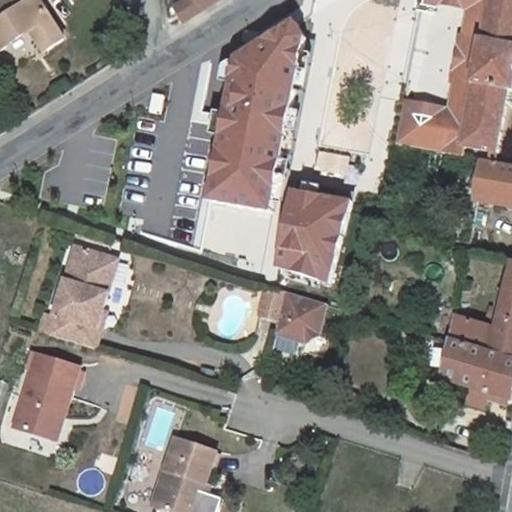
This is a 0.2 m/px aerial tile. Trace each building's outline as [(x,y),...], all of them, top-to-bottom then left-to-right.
[(10,0),(6,0),(0,4),(0,42),(2,46),(29,29),(46,54),(66,41),(39,0),(20,13),(10,0)] [(220,0),(184,0),(177,4),(187,21),(220,0)] [(511,0),(464,0),(462,11),(470,12),(463,50),(460,49),(453,86),(457,86),(450,114),(432,110),(433,105),(421,103),(420,108),(406,105),(397,145),(465,158),(467,150),(501,157),(511,96),(511,0)] [(427,0),(427,3),(462,11),(464,0),(427,0)] [(297,18),(236,54),(206,208),(275,219),(310,38),(297,18)] [(511,168),(470,160),(469,166),(482,168),(477,201),(511,207),(511,168)] [(353,202),(293,187),(272,271),(332,286),(353,202)] [(162,214),(161,245),(204,247),(205,215),(162,214)] [(39,335),(96,352),(103,331),(96,329),(101,314),(104,315),(110,296),(103,294),(113,261),(78,250),(56,320),(45,316),(39,335)] [(110,296),(120,264),(113,261),(103,294),(110,296)] [(511,269),(506,294),(500,319),(511,322),(511,269)] [(474,271),(466,270),(460,305),(468,306),(474,271)] [(262,316),(282,321),(288,296),(268,291),(262,316)] [(492,317),(500,319),(506,294),(499,292),(492,317)] [(484,355),(511,363),(511,322),(500,319),(498,324),(491,322),(484,321),(482,326),(466,321),(468,312),(459,311),(453,345),(484,355)] [(96,329),(103,331),(107,316),(104,315),(101,314),(96,329)] [(453,345),(451,345),(445,379),(476,390),(473,399),(473,400),(473,401),(473,403),(474,404),(475,404),(476,405),(477,405),(478,406),(479,406),(480,406),(482,405),(483,404),(483,403),(486,398),(489,393),(511,400),(511,363),(484,355),(453,345)] [(79,373),(37,358),(15,430),(51,441),(59,416),(65,418),(79,373)] [(118,421),(131,423),(139,386),(127,384),(118,421)] [(486,398),(511,406),(511,400),(489,393),(486,398)] [(97,436),(90,458),(107,463),(114,441),(97,436)] [(157,511),(193,511),(201,490),(205,492),(216,459),(175,445),(154,511),(157,511)] [(203,511),(210,493),(205,492),(201,490),(193,511),(203,511)]
